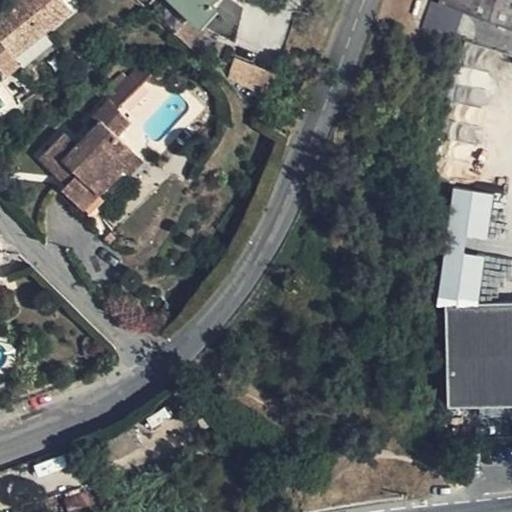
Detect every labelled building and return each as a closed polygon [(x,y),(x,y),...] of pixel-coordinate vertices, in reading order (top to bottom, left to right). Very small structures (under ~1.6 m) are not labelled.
[(14,3),(0,13),(0,34),(1,36),(0,36),(0,62),(7,71),(21,61),(15,52),(71,6),(65,0),(20,0),(15,5),(14,3)] [(175,0),(199,22),(237,38),(243,3),(238,0),(175,0)] [(511,0),(438,0),(438,2),(511,27),(511,0)] [(231,60),(227,81),(266,88),(271,68),(231,60)] [(76,132),(51,153),(68,174),(73,171),(80,178),(74,182),(69,186),(81,200),(98,186),(105,193),(131,172),(126,166),(142,154),(123,133),(137,121),(122,104),(100,122),(106,128),(87,145),(76,132)] [(142,154),(126,166),(131,172),(136,179),(151,166),(142,154)] [(73,171),(68,174),(74,182),(80,178),(73,171)] [(98,186),(81,200),(86,208),(105,193),(98,186)] [(511,302),(445,305),(449,407),(511,404),(511,302)]
